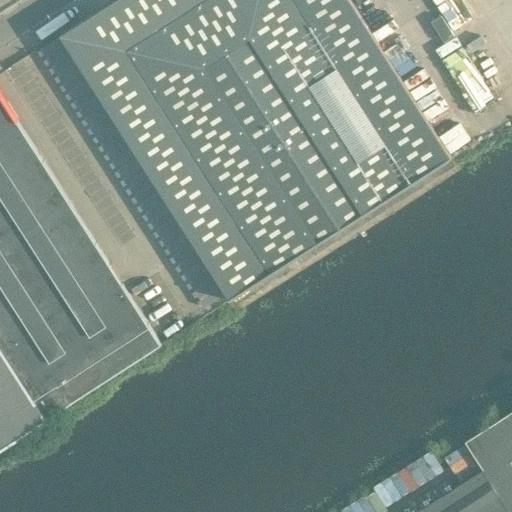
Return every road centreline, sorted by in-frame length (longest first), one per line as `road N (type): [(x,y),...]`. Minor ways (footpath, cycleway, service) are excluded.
road 1 (unknown): [(0,339),(91,276),(97,250),(77,202),(0,79)]
road 2 (unknown): [(435,0),(432,42),(463,115)]
